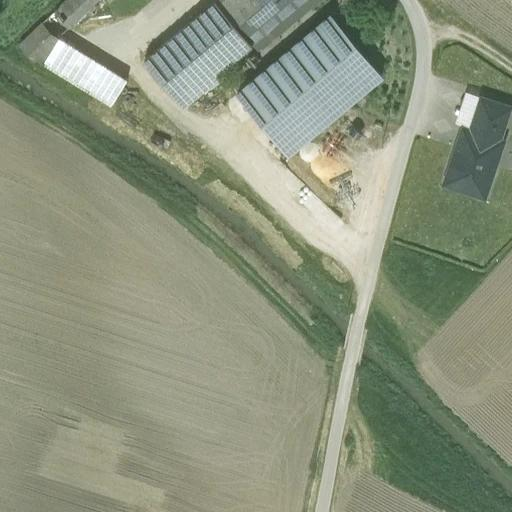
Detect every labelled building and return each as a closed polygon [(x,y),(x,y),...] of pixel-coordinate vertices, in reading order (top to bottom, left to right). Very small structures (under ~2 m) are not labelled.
[(67,0),(21,45),(35,60),(38,58),(60,37),(97,0),(67,0)] [(216,0),(146,59),(184,105),(239,59),(237,57),(252,44),(258,50),(317,0),(216,0)] [(332,15),(238,93),(288,152),(382,74),(332,15)] [(128,78),(60,37),(38,58),(112,103),(128,78)] [(462,124),(468,127),(479,95),(466,91),(455,122),(462,124)] [(462,124),(442,184),(487,199),(507,139),(503,137),(511,110),(511,103),(480,93),(479,95),(468,127),(462,124)]
